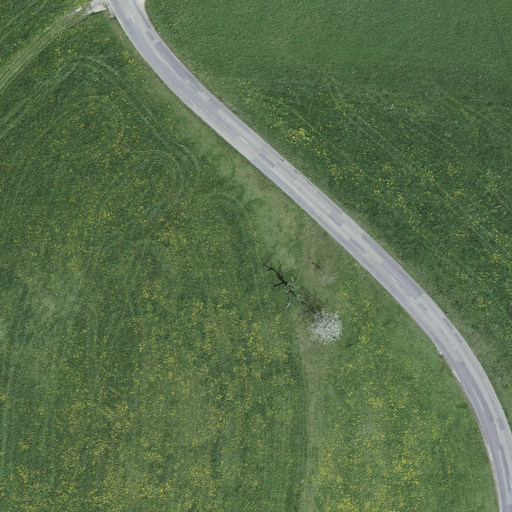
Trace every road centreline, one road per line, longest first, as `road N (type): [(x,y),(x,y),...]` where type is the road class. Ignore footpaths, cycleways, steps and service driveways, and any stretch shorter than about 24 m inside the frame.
road 1 (tertiary): [(122,0),(183,83),(442,330),(488,406),(511,494)]
road 2 (track): [(107,0),(58,27),(0,83)]
